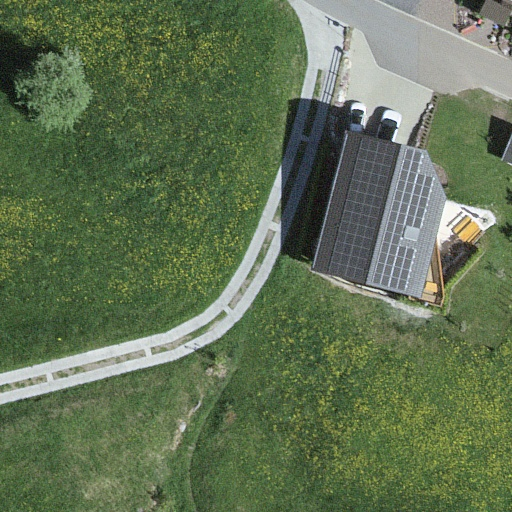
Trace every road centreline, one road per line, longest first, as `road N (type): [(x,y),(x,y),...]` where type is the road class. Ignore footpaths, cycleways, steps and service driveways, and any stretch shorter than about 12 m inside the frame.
road 1 (track): [(326,4),(291,194),(244,299)]
road 2 (track): [(244,299),(213,326),(167,347),(0,388)]
road 3 (residential): [(321,0),(511,85)]
